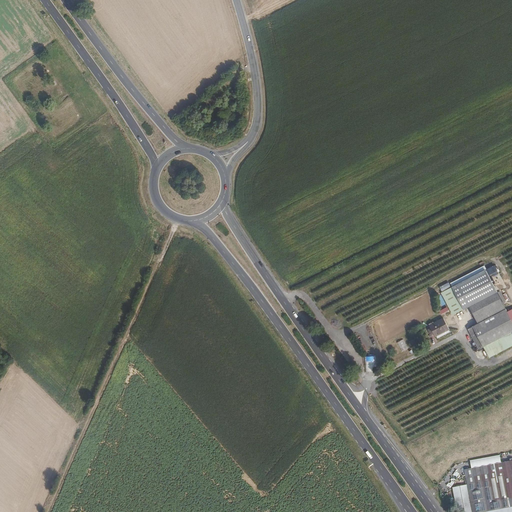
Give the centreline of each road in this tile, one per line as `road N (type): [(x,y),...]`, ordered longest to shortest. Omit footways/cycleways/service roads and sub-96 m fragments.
road 1 (primary): [(432,511),(220,201)]
road 2 (primary): [(195,220),(405,501)]
road 3 (track): [(49,511),(177,219)]
road 4 (primary): [(45,0),(155,168)]
road 5 (primary): [(187,148),(66,0)]
road 6 (tertiary): [(237,0),(258,112),(246,142)]
